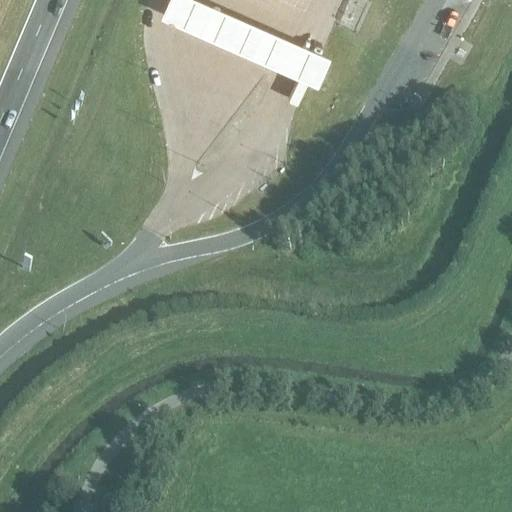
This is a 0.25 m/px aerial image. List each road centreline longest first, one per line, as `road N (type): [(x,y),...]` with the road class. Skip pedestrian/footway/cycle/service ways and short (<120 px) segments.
road 1 (unclassified): [(83,511),(112,455),(168,409),(198,398),(268,393),(412,413),(444,410),(487,386),(511,355)]
road 2 (motorway): [(0,348),(136,262)]
road 3 (motorway): [(0,122),(51,0)]
